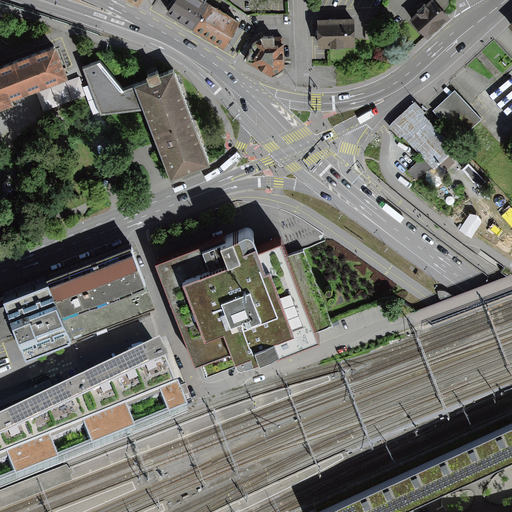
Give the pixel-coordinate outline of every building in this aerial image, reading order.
[(169,0),(162,13),(223,48),(238,21),(201,0),(169,0)] [(430,0),(411,19),(427,35),(448,14),(437,3),(434,0),(430,0)] [(511,15),(503,24),(511,33),(511,15)] [(321,19),(314,19),(315,46),(353,46),(353,27),(353,18),(321,19)] [(246,58),(271,74),(278,70),(285,66),(285,41),(283,41),(283,36),(275,36),(275,33),(260,33),(250,47),(252,48),(246,58)] [(0,108),(12,104),(10,100),(68,78),(56,47),(0,68),(0,108)] [(144,108),(135,86),(124,89),(99,61),(83,68),(100,114),(144,108)] [(144,108),(170,178),(190,170),(209,163),(173,71),(158,76),(157,73),(146,77),(148,81),(135,86),(144,108)] [(449,128),(471,107),(455,90),(433,111),(449,128)] [(416,179),(433,169),(434,170),(439,165),(449,156),(457,149),(424,114),(425,113),(415,102),(411,105),(393,122),(389,127),(400,138),(402,136),(421,157),(408,171),(416,179)] [(482,119),(471,107),(449,128),(460,140),(482,119)] [(455,162),(449,156),(439,165),(445,171),(455,162)] [(486,182),(469,164),(462,169),(480,188),(486,182)] [(157,259),(201,374),(312,333),(333,324),(330,318),(303,248),(288,254),(284,242),(282,236),(269,241),(259,244),(254,232),(253,230),(251,228),(249,227),(246,226),(243,226),(157,259)] [(132,246),(50,278),(72,335),(74,340),(156,308),(132,246)] [(16,327),(26,353),(72,335),(50,278),(4,296),(16,327)] [(0,293),(0,333),(16,327),(4,296),(3,293),(0,293)] [(0,420),(0,486),(189,410),(188,408),(193,405),(187,391),(181,393),(179,386),(176,387),(167,362),(169,360),(161,343),(0,420)] [(377,511),(511,452),(511,412),(304,506),(306,511),(377,511)] [(67,464),(0,490),(0,508),(72,480),(71,474),(74,473),(74,470),(73,467),(69,468),(67,464)]
